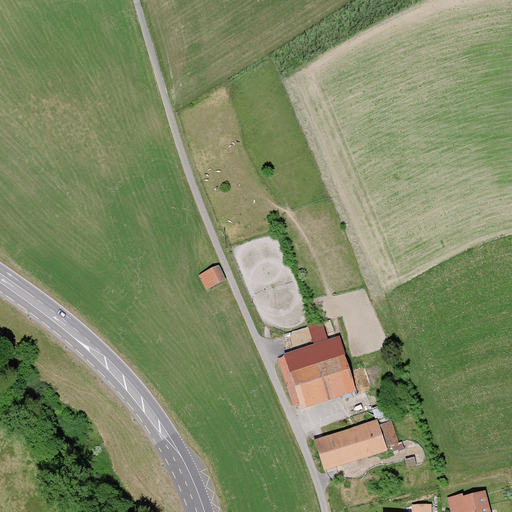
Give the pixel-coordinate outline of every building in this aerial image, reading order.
[(208,293),(227,283),(220,268),(201,278),(208,293)] [(330,342),(324,323),(310,328),(316,348),(288,356),(304,410),(360,393),(343,338),(330,342)] [(389,452),(379,422),(316,443),(327,474),(389,452)] [(418,462),(415,453),(406,456),(409,465),(418,462)] [(466,499),(465,495),(448,499),(451,511),(492,511),(487,494),(466,499)]
